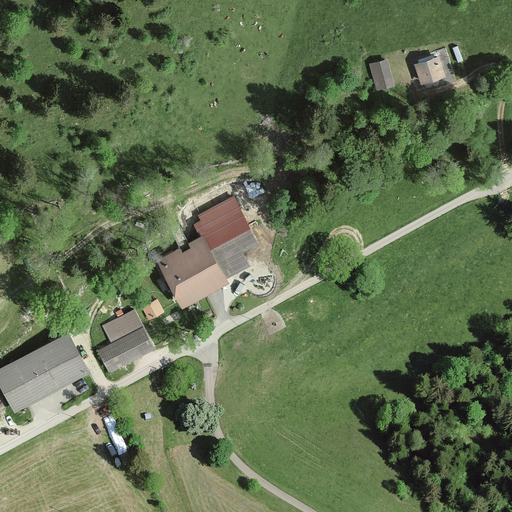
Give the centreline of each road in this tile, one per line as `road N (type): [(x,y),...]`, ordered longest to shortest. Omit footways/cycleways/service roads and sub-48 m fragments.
road 1 (unclassified): [(511,173),(206,339)]
road 2 (unclassified): [(206,339),(0,452)]
road 3 (track): [(408,65),(426,93),(482,67),(501,70),(508,86),(500,144),(509,175)]
road 4 (unclassified): [(313,511),(229,450),(214,412),(206,339)]
road 5 (track): [(109,391),(87,343),(88,316),(130,278)]
